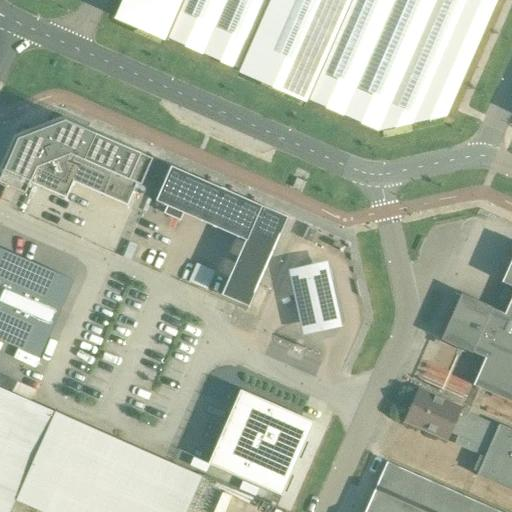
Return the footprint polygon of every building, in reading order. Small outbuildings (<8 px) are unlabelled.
[(120,0),(112,19),(158,39),(157,41),(233,75),(234,72),(304,103),(303,105),(372,135),(441,120),(488,0),(120,0)] [(22,128),(0,177),(0,182),(25,193),(30,182),(66,198),(73,182),(127,205),(137,183),(141,185),(152,158),(54,115),(49,126),(32,132),(22,128)] [(288,217),(269,209),(260,205),(260,206),(198,179),(195,185),(180,179),(183,171),(170,166),(155,201),(167,206),(163,213),(180,220),(184,212),(246,238),(221,295),(249,307),(288,217)] [(310,229),(305,239),(312,243),(317,232),(310,229)] [(73,279),(0,247),(0,340),(39,357),(73,279)] [(511,257),(502,282),(511,286),(511,299),(505,315),(492,309),(493,307),(462,294),(441,340),(473,354),(473,352),(486,358),(474,386),(511,402),(511,257)] [(342,325),(328,260),(289,269),(303,333),(342,325)] [(197,262),(191,281),(216,289),(222,270),(197,262)] [(185,511),(201,476),(52,411),(0,388),(0,511),(9,511),(15,500),(43,511),(185,511)] [(511,430),(500,425),(498,428),(461,411),(462,408),(420,389),(405,421),(448,441),(453,430),(460,433),(455,444),(484,458),(476,475),(511,491),(511,430)] [(241,390),(232,408),(209,463),(282,495),(314,422),(241,390)] [(498,511),(388,462),(365,511),(498,511)]
